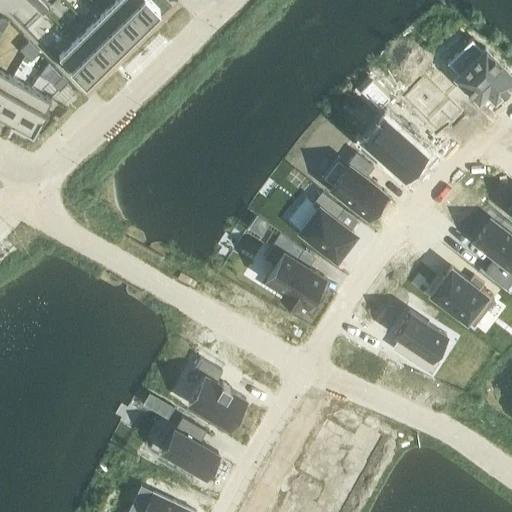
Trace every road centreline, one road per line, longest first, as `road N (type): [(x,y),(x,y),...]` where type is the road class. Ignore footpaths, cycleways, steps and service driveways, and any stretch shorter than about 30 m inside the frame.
road 1 (residential): [(511,111),(425,189),(362,268),(304,368)]
road 2 (residential): [(304,368),(76,238),(31,185)]
road 3 (residential): [(210,17),(31,185)]
road 4 (residential): [(511,471),(456,430),(304,368)]
road 5 (residential): [(304,368),(220,511)]
